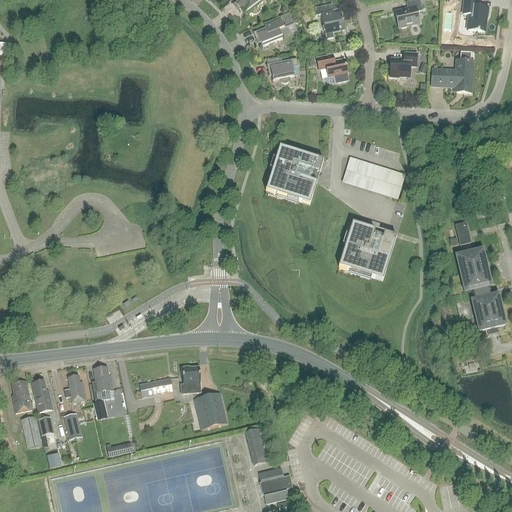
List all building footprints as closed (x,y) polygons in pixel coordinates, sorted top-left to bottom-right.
[(259,8),(259,7),(262,4),(259,0),(239,0),(232,6),(239,15),(242,14),(245,18),(250,14),(251,15),(252,15),(253,16),(254,16),(256,16),(257,15),(258,15),(259,14),(259,13),(259,12),(260,12),(260,11),(260,10),(260,9),(259,8)] [(395,13),(398,30),(419,25),(416,13),(422,12),(419,0),(406,3),(407,10),(395,13)] [(469,16),(468,32),(484,34),(486,17),(487,16),(488,9),(476,8),(476,0),(464,0),(463,15),(469,16)] [(333,39),(332,34),(344,31),(342,21),(340,14),(334,16),(333,13),(330,13),(328,6),(313,9),(315,17),(321,16),(326,41),(333,39)] [(262,49),(268,47),(268,48),(269,48),(269,49),(270,49),(271,50),(272,50),(273,50),(274,50),(275,50),(276,49),(277,48),(277,47),(278,47),(278,46),(278,45),(278,44),(278,43),(278,42),(282,41),(279,31),(284,29),(281,22),(253,34),(257,45),(260,44),(262,49)] [(460,54),(460,62),(458,62),(457,75),(449,74),(449,73),(432,72),(431,88),(455,89),(455,94),(470,95),(472,63),(470,63),(471,54),(460,54)] [(403,62),(390,61),(389,78),(398,79),(399,77),(409,77),(410,68),(416,68),(417,56),(404,55),(403,62)] [(329,57),(316,60),(319,72),(326,71),(328,79),(334,78),(335,83),(337,84),(346,83),(347,80),(346,75),(347,75),(344,61),(334,63),(333,56),(329,57)] [(289,80),(289,79),(294,78),(292,68),(298,67),(296,60),(266,66),(269,78),(271,77),(272,82),(279,81),(279,82),(280,83),(280,84),(281,85),(282,85),(283,85),(284,86),(285,85),(286,85),(287,85),(288,84),(289,83),(289,82),(289,81),(289,80)] [(272,170),(265,192),(277,196),(277,194),(298,201),(298,202),(309,206),(316,184),(314,183),(316,177),(317,177),(318,176),(319,176),(319,175),(319,174),(323,162),(279,148),(275,160),(277,160),(274,170),(272,170)] [(390,198),(396,201),(404,177),(397,175),(390,198)] [(345,246),(338,268),(350,272),(350,270),(371,277),(371,279),(382,282),(396,238),(384,234),(383,234),(382,234),(381,234),(380,234),(380,235),(379,235),(373,233),(374,231),(352,224),(348,235),(350,236),(347,246),(345,246)] [(455,226),(460,247),(470,244),(465,224),(455,226)] [(491,287),(482,251),(455,257),(464,294),(474,291),(476,301),(471,302),(478,333),(487,331),(488,336),(498,334),(497,329),(505,327),(498,295),(490,297),(488,288),(491,287)] [(199,386),(200,386),(199,369),(189,369),(189,368),(183,368),(183,370),(181,370),(182,387),(180,387),(181,395),(200,394),(199,386)] [(95,384),(92,384),(95,402),(114,400),(112,392),(113,392),(110,377),(108,377),(106,369),(93,371),(95,384)] [(70,405),(86,402),(83,383),(79,384),(78,378),(67,379),(69,391),(64,392),(65,399),(69,398),(70,405)] [(140,399),(171,393),(169,380),(138,387),(140,399)] [(45,397),(42,381),(30,384),(36,413),(50,411),(48,397),(45,397)] [(14,415),(31,412),(25,383),(10,386),(12,397),(10,398),(14,415)] [(227,425),(220,395),(193,401),(201,432),(227,425)] [(108,420),(104,403),(93,405),(98,423),(108,420)] [(82,439),(77,416),(64,419),(69,442),(82,439)] [(28,451),(42,448),(35,418),(21,421),(28,451)] [(38,422),(42,438),(54,435),(50,419),(38,422)] [(253,467),(267,463),(259,430),(245,434),(253,467)] [(111,459),(135,453),(133,443),(108,449),(111,459)] [(27,452),(19,454),(23,469),(31,467),(27,452)] [(51,469),(63,467),(60,454),(48,456),(51,469)] [(285,490),(291,489),(288,477),(282,479),(280,469),(257,474),(260,484),(258,484),(261,496),(262,495),(265,505),(287,500),(285,490)] [(291,511),(289,503),(277,505),(278,511),(291,511)]
